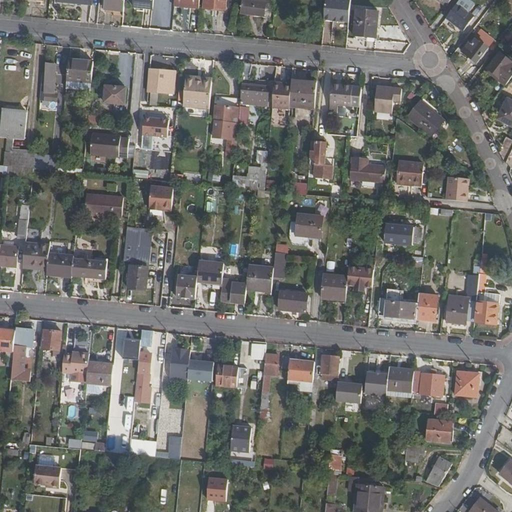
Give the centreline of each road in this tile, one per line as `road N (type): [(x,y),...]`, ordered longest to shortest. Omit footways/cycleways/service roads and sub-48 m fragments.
road 1 (residential): [(0,303),(511,354)]
road 2 (residential): [(433,60),(411,65),(0,24)]
road 3 (residential): [(511,216),(433,60)]
road 4 (residential): [(440,511),(479,448),(511,365)]
